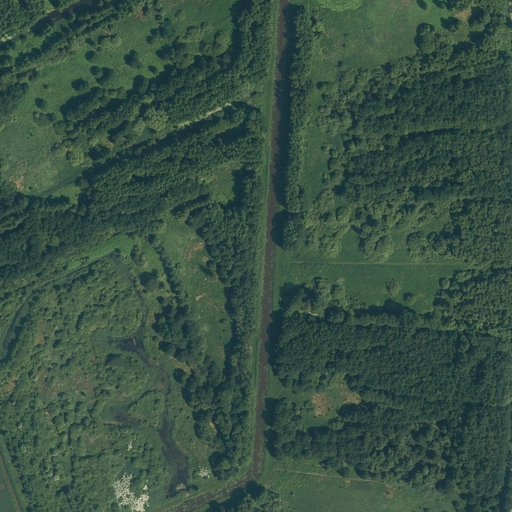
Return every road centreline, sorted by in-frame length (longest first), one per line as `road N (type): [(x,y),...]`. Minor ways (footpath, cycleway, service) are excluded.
road 1 (track): [(292,0),(265,467),(251,487),(197,511)]
road 2 (track): [(0,294),(117,239)]
